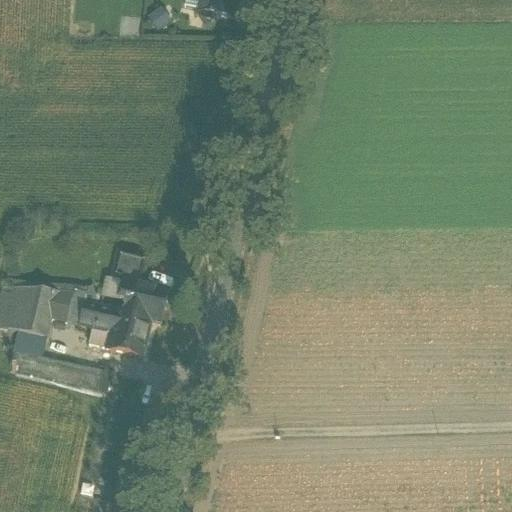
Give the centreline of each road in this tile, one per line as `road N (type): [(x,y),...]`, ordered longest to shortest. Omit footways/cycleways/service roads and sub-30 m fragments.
road 1 (tertiary): [(172,511),(292,0)]
road 2 (track): [(190,429),(511,423)]
